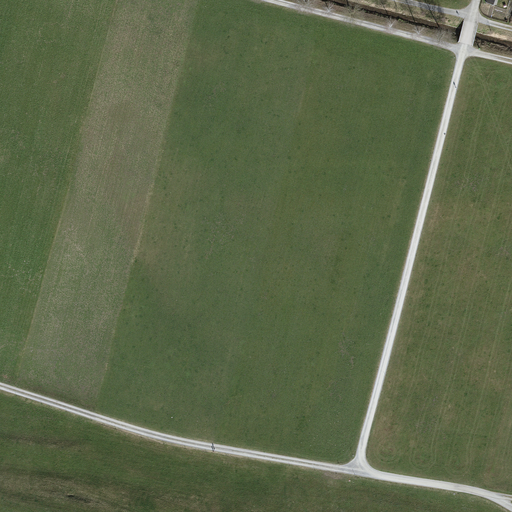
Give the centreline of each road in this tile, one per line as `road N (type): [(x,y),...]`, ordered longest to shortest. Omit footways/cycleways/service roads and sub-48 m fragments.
road 1 (track): [(464,50),(355,472)]
road 2 (track): [(355,472),(164,438),(0,385)]
road 3 (track): [(464,50),(265,0)]
road 4 (track): [(477,491),(355,472)]
